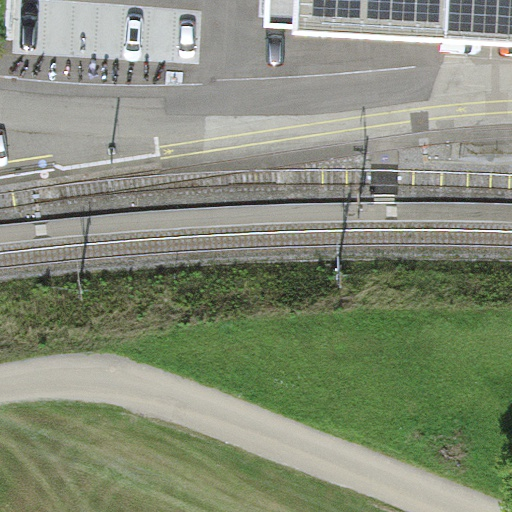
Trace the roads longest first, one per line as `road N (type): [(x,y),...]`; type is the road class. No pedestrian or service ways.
road 1 (residential): [(0,387),(66,379),(110,385),(449,511)]
road 2 (residential): [(205,108),(0,109)]
